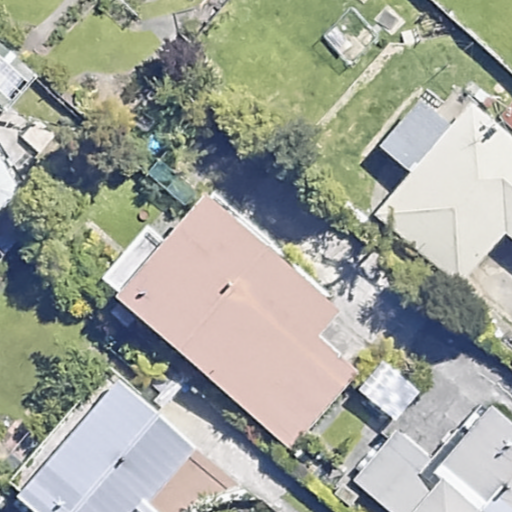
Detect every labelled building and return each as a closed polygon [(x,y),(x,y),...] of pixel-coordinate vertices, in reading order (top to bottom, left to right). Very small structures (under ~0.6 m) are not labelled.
[(511,143),(465,105),(408,176),(375,216),(459,285),(502,232),(511,240),(511,143)] [(0,206),(19,196),(0,161),(0,206)] [(334,306),(198,187),(158,233),(143,220),(94,276),(291,448),(358,371),(312,331),(334,306)] [(192,447),(113,378),(13,495),(32,511),(155,511),(144,502),(192,447)] [(511,511),(511,426),(488,406),(435,467),(391,429),(349,477),(389,511),(511,511)]
